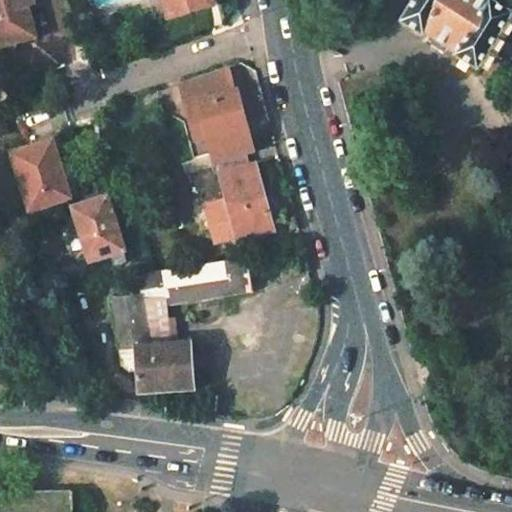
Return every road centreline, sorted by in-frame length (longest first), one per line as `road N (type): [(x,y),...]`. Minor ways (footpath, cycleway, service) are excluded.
road 1 (residential): [(368,336),(289,26)]
road 2 (primary): [(291,455),(0,418)]
road 3 (residential): [(289,26),(81,97)]
road 4 (primary): [(511,502),(358,471)]
road 5 (unclassified): [(358,471),(388,435),(390,418),(368,336)]
road 6 (unclassified): [(368,336),(291,455)]
